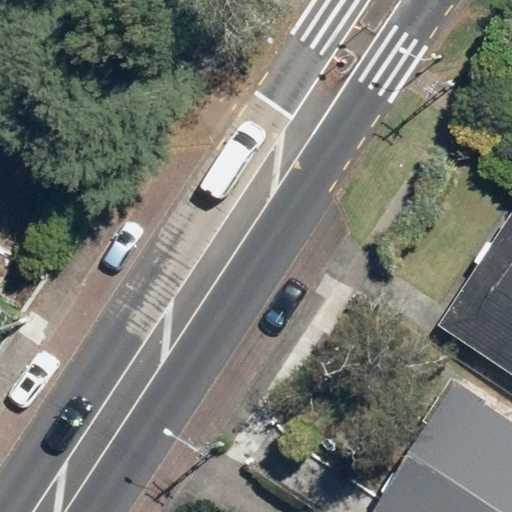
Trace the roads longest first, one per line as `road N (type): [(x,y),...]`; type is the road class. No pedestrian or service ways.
road 1 (secondary): [(47,511),(303,119)]
road 2 (secondary): [(423,0),(383,49),(303,119)]
road 3 (secondary): [(303,119),(349,0)]
